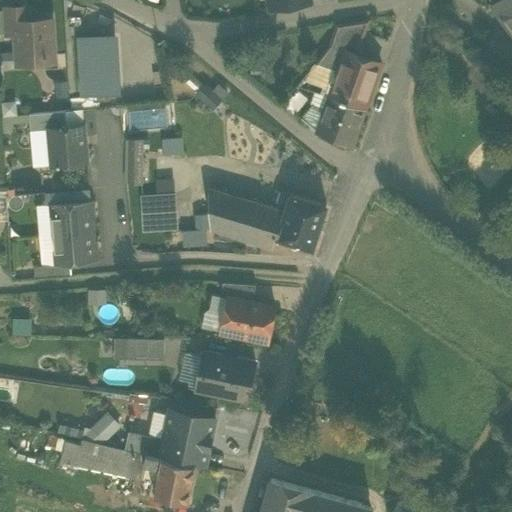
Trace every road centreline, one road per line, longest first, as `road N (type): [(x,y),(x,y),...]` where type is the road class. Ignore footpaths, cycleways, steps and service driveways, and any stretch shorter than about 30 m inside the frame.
road 1 (residential): [(318,279),(249,511)]
road 2 (residential): [(188,43),(405,0)]
road 3 (residential): [(188,43),(306,142),(367,170)]
road 4 (residential): [(115,278),(194,269),(318,279)]
road 5 (residential): [(416,0),(367,170)]
road 6 (residential): [(367,170),(511,270)]
